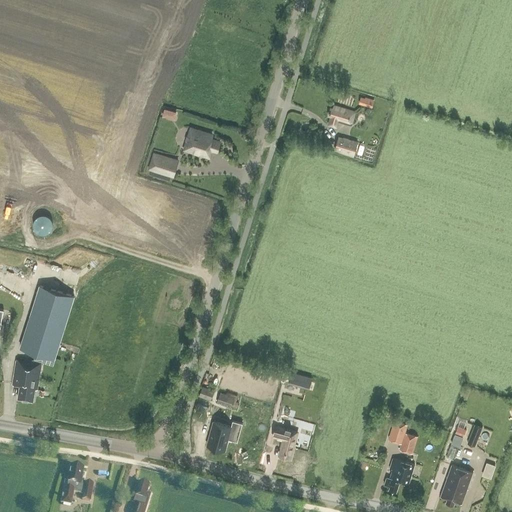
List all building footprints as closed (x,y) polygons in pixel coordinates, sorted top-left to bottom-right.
[(361,97),(359,104),(372,108),(375,100),(366,97),(365,98),(361,97)] [(175,119),(178,110),(164,106),(162,115),(175,119)] [(331,108),(328,116),(331,116),(328,126),(336,128),(338,121),(351,125),(355,112),(334,106),(333,109),(331,108)] [(214,133),(190,126),(183,151),(211,159),(213,152),(218,154),(222,141),(213,138),(214,133)] [(343,137),(339,136),(334,150),(339,151),(339,152),(354,156),(358,141),(343,136),(343,137)] [(179,159),(153,151),(148,170),(174,178),(179,159)] [(45,233),(48,232),(50,230),(52,228),(53,225),(52,222),(51,218),(49,216),(46,214),(43,214),(40,214),(37,216),(35,218),(33,222),(33,225),(34,228),(35,230),(38,232),(41,233),(45,233)] [(55,358),(74,296),(40,285),(20,347),(36,352),(33,361),(24,359),(24,361),(17,360),(12,385),(20,386),(18,399),(33,401),(35,389),(37,390),(42,363),(43,354),(55,358)] [(310,389),(313,377),(292,372),(289,383),(310,389)] [(203,386),(199,396),(211,400),(215,391),(203,386)] [(231,407),(235,397),(221,392),(217,402),(231,407)] [(238,442),(243,423),(233,420),(231,426),(214,421),(207,445),(225,450),(228,439),(238,442)] [(394,420),(392,430),(404,434),(405,432),(407,424),(394,420)] [(476,447),(483,427),(475,424),(468,444),(476,447)] [(293,451),(298,432),(276,426),(273,437),(280,439),(281,437),(284,437),(283,440),(281,447),(282,448),(279,456),(290,458),(292,451),(293,451)] [(458,426),(455,433),(464,436),(467,430),(458,426)] [(412,453),(417,436),(405,432),(404,434),(400,450),(412,453)] [(409,484),(415,465),(393,458),(390,469),(390,470),(394,471),(393,474),(391,474),(390,478),(387,477),(384,485),(390,487),(389,490),(396,493),(400,482),(409,484)] [(462,504),(473,472),(452,465),(440,497),(447,499),(446,503),(454,506),(455,502),(462,504)] [(491,479),(494,469),(485,466),(482,476),(491,479)] [(80,486),(82,470),(71,468),(69,476),(67,483),(65,483),(61,505),(71,507),(73,494),(83,496),(82,501),(90,503),(93,486),(85,485),(84,487),(80,486)] [(146,495),(148,487),(139,484),(137,492),(136,491),(132,505),(134,505),(132,511),(144,511),(150,496),(146,495)]
